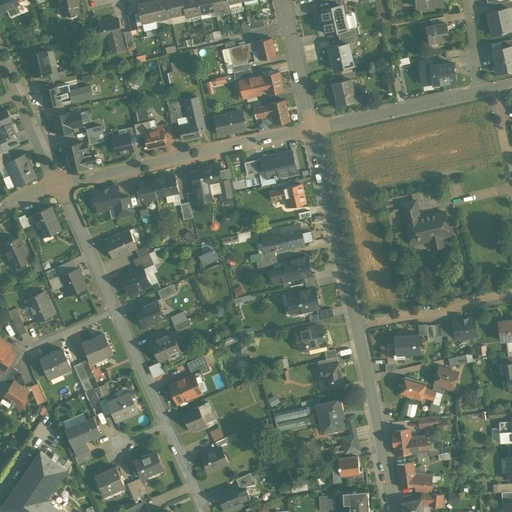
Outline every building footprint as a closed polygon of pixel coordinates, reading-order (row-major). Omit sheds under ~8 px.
[(18,0),(0,0),(0,8),(1,11),(20,4),(18,0)] [(76,0),(59,0),(63,16),(80,12),(76,0)] [(167,0),(158,0),(152,2),(156,19),(171,16),(167,0)] [(167,0),(171,16),(185,13),(182,0),(167,0)] [(197,0),(182,0),(185,13),(186,17),(201,14),(197,0)] [(212,0),(197,0),(201,14),(215,10),(212,0)] [(228,0),(212,0),(215,10),(230,7),(229,2),(228,0)] [(239,0),(229,2),(230,7),(230,9),(241,7),(239,0)] [(152,2),(138,5),(140,16),(141,16),(142,23),(156,19),(152,2)] [(332,7),(321,9),(326,34),(337,31),(356,27),(356,26),(354,14),(352,13),(344,15),(342,5),(332,7)] [(502,5),(487,9),(492,32),(511,27),(511,18),(509,5),(503,7),(502,5)] [(135,13),(127,15),(131,30),(138,29),(135,13)] [(444,15),(430,18),(431,25),(446,22),(444,15)] [(118,18),(99,22),(102,39),(109,37),(113,36),(113,34),(120,33),(121,35),(118,18)] [(266,19),(249,23),(250,31),(267,27),(266,19)] [(431,25),(426,26),(429,42),(449,38),(446,22),(431,25)] [(356,27),(337,31),(339,39),(354,35),(360,34),(359,25),(358,26),(356,26),(356,27)] [(131,30),(124,32),(127,47),(134,45),(131,30)] [(9,45),(20,42),(16,31),(6,35),(9,45)] [(120,33),(113,34),(113,36),(109,37),(112,52),(125,49),(121,35),(120,33)] [(354,35),(339,39),(340,45),(348,43),(348,44),(356,42),(354,35)] [(272,37),(256,41),(258,49),(260,60),(276,56),(272,37)] [(511,38),(500,41),(501,47),(510,45),(510,46),(511,45),(511,38)] [(256,41),(229,48),(231,58),(233,57),(234,62),(232,62),(232,63),(250,59),(248,52),(258,49),(256,41)] [(340,45),(329,47),(334,69),(353,65),(348,44),(348,43),(340,45)] [(501,47),(492,50),(497,72),(507,70),(511,69),(511,45),(510,46),(510,45),(501,47)] [(458,49),(444,51),(445,57),(459,55),(458,49)] [(46,50),(28,54),(33,76),(51,72),(46,50)] [(162,63),(167,82),(172,80),(170,71),(179,69),(177,59),(162,63)] [(249,62),(232,66),(234,73),(251,69),(249,62)] [(452,63),(430,66),(430,62),(418,64),(421,86),(432,84),(432,83),(439,82),(440,83),(454,81),(452,63)] [(251,69),(234,73),(235,79),(252,76),(251,69)] [(279,71),(236,81),(239,90),(242,90),(244,97),(258,94),(261,90),(261,88),(266,87),(268,93),(283,90),(279,71)] [(355,71),(341,74),(342,80),(351,79),(357,78),(355,71)] [(79,75),(66,78),(67,84),(80,81),(79,75)] [(399,76),(392,78),(395,91),(402,90),(399,76)] [(342,80),(333,83),(338,105),(357,101),(354,91),(353,91),(351,79),(342,80)] [(58,86),(41,89),(45,107),(67,102),(65,94),(60,95),(58,86)] [(191,122),(179,125),(182,140),(201,136),(199,131),(200,131),(199,129),(204,128),(204,130),(205,129),(198,97),(186,99),(191,122)] [(286,99),(269,103),(269,104),(272,114),(274,124),(290,120),(286,99)] [(174,102),(168,104),(171,120),(178,118),(174,102)] [(269,104),(254,107),(256,118),(272,114),(269,104)] [(6,108),(0,111),(0,124),(11,119),(6,108)] [(146,108),(135,110),(138,123),(148,121),(146,108)] [(80,111),(69,114),(69,113),(53,117),(57,134),(73,130),(72,127),(83,125),(80,111)] [(241,111),(215,117),(219,134),(245,127),(241,111)] [(161,125),(153,126),(154,130),(151,131),(149,120),(148,121),(138,123),(135,123),(135,126),(136,132),(138,137),(145,136),(147,148),(166,144),(163,128),(162,129),(161,125)] [(101,125),(86,129),(88,137),(99,134),(103,133),(101,125)] [(126,134),(113,137),(114,141),(111,142),(116,152),(117,154),(133,150),(130,134),(130,133),(126,134)] [(99,134),(88,137),(90,145),(101,142),(99,134)] [(81,143),(65,147),(69,167),(70,166),(71,169),(79,168),(79,164),(86,163),(84,155),(83,151),(88,150),(87,143),(81,144),(81,143)] [(7,150),(0,153),(0,168),(7,166),(6,163),(12,160),(7,150)] [(292,151),(262,157),(263,158),(244,163),(247,174),(265,170),(266,175),(273,173),(274,178),(277,178),(277,176),(296,172),(292,151)] [(94,153),(84,155),(86,163),(79,164),(79,168),(96,164),(94,153)] [(36,177),(26,154),(12,160),(6,163),(7,166),(16,185),(36,177)] [(209,167),(191,171),(195,187),(198,202),(211,199),(209,185),(208,185),(207,183),(221,181),(221,180),(219,171),(218,163),(208,165),(209,167)] [(229,169),(219,171),(221,180),(221,181),(221,183),(228,182),(228,179),(231,178),(229,169)] [(174,175),(153,179),(152,179),(152,180),(156,197),(166,195),(178,192),(179,192),(175,174),(174,174),(174,175)] [(228,182),(221,183),(223,193),(222,194),(222,198),(232,196),(228,179),(228,182)] [(152,180),(140,183),(144,201),(157,198),(156,197),(152,180)] [(301,183),(284,187),(284,188),(270,191),(272,200),(279,199),(286,197),(289,207),(306,203),(301,183)] [(117,186),(94,191),(98,211),(114,207),(122,205),(120,198),(117,186)] [(186,191),(179,193),(179,192),(178,192),(181,204),(189,202),(186,191)] [(178,192),(166,195),(168,202),(174,201),(175,205),(181,204),(180,204),(181,204),(178,192)] [(130,196),(120,198),(122,205),(114,207),(116,217),(116,218),(133,212),(130,196)] [(240,201),(240,211),(256,210),(255,200),(240,201)] [(415,200),(399,204),(403,220),(407,219),(419,216),(415,200)] [(181,204),(180,204),(181,204),(184,219),(193,217),(189,202),(181,204)] [(50,207),(32,215),(41,235),(50,231),(51,233),(60,229),(50,207)] [(310,210),(299,213),(300,219),(311,216),(310,210)] [(444,212),(419,217),(419,216),(407,219),(410,232),(407,232),(409,239),(411,239),(412,243),(430,239),(432,248),(443,246),(441,237),(450,235),(444,212)] [(29,226),(24,214),(18,217),(23,229),(29,226)] [(289,226),(280,228),(282,235),(276,237),(275,235),(271,233),(262,235),(264,242),(266,252),(275,250),(284,248),(285,249),(296,247),(296,246),(305,244),(301,227),(289,230),(289,226)] [(129,230),(119,234),(106,240),(105,241),(113,258),(137,247),(129,230)] [(237,235),(222,239),(223,244),(239,240),(237,235)] [(20,236),(2,245),(13,268),(31,260),(20,236)] [(213,240),(197,247),(205,264),(221,258),(213,240)] [(275,250),(266,252),(264,242),(258,244),(260,253),(252,254),(254,261),(256,261),(276,256),(275,250)] [(147,245),(136,250),(139,257),(149,252),(147,245)] [(154,251),(149,253),(154,264),(159,261),(154,251)] [(139,257),(133,259),(137,268),(142,266),(144,269),(154,265),(154,264),(149,253),(149,252),(139,257)] [(276,256),(256,261),(258,268),(278,263),(276,256)] [(308,256),(284,261),(285,267),(272,270),(272,271),(274,271),(276,281),(275,282),(275,283),(299,277),(304,276),(311,274),(311,275),(312,274),(312,273),(308,256)] [(58,266),(46,271),(49,278),(61,273),(58,266)] [(137,268),(121,276),(130,294),(151,285),(144,269),(142,266),(137,268)] [(78,268),(61,276),(69,295),(87,287),(78,268)] [(311,274),(304,276),(305,282),(316,280),(317,279),(315,272),(312,273),(312,274),(311,275),(311,274)] [(305,282),(306,289),(315,287),(315,289),(317,288),(316,280),(305,282)] [(173,284),(158,290),(162,298),(176,292),(173,284)] [(238,294),(245,291),(242,284),(235,288),(238,294)] [(306,289),(290,293),(294,313),(319,307),(315,289),(315,287),(306,289)] [(44,290),(27,298),(37,321),(54,313),(44,290)] [(156,300),(136,309),(144,326),(164,317),(156,300)] [(332,308),(317,311),(319,320),(334,316),(332,308)] [(184,312),(171,317),(175,325),(187,319),(184,312)] [(27,331),(20,315),(12,319),(19,335),(27,331)] [(461,319),(453,320),(456,338),(461,338),(461,340),(469,338),(469,336),(477,335),(474,317),(467,318),(461,319)] [(271,327),(270,322),(266,323),(265,318),(260,319),(262,328),(271,327)] [(175,325),(174,325),(177,331),(190,325),(188,319),(175,325)] [(511,319),(499,321),(501,340),(507,340),(511,338),(511,319)] [(434,324),(427,325),(428,341),(435,341),(435,336),(434,324)] [(323,326),(311,329),(311,327),(295,330),(299,351),(309,348),(308,348),(327,344),(325,332),(324,332),(323,326)] [(173,332),(151,341),(159,361),(168,357),(167,354),(179,349),(181,351),(173,332)] [(419,333),(395,335),(395,343),(396,355),(420,353),(419,333)] [(105,334),(83,343),(91,362),(91,361),(104,356),(113,352),(105,334)] [(11,346),(0,338),(0,370),(2,372),(3,372),(8,364),(15,354),(8,350),(11,346)] [(395,343),(387,344),(388,362),(396,362),(396,357),(396,355),(395,343)] [(485,346),(477,347),(478,354),(486,354),(485,346)] [(63,349),(41,359),(49,377),(49,376),(62,371),(71,367),(63,349)] [(179,349),(167,354),(168,357),(170,363),(184,357),(181,351),(179,349)] [(335,349),(324,351),(326,359),(337,356),(335,349)] [(465,354),(448,358),(450,366),(467,362),(465,354)] [(204,355),(187,363),(192,374),(194,374),(195,377),(210,370),(204,355)] [(511,355),(509,356),(496,357),(497,364),(511,362),(511,355)] [(326,359),(318,361),(319,367),(338,362),(337,356),(326,359)] [(94,374),(87,359),(81,362),(88,377),(94,374)] [(162,361),(150,364),(154,375),(165,372),(162,361)] [(88,377),(81,362),(74,365),(81,380),(88,377)] [(338,362),(319,367),(321,376),(326,375),(329,388),(343,385),(338,362)] [(388,362),(385,362),(386,372),(397,369),(396,362),(388,362)] [(511,362),(497,364),(496,364),(496,365),(501,364),(502,373),(507,372),(509,388),(503,389),(503,390),(511,388),(511,362)] [(8,364),(3,372),(2,372),(0,375),(0,381),(3,383),(14,367),(8,364)] [(458,372),(439,366),(434,384),(432,390),(436,391),(442,393),(443,387),(444,387),(445,384),(454,386),(458,372)] [(14,367),(3,383),(4,383),(5,381),(11,385),(14,380),(14,381),(20,372),(14,367)] [(94,374),(88,377),(93,389),(99,386),(94,374)] [(192,374),(170,384),(178,403),(202,393),(195,377),(194,374),(192,374)] [(426,383),(405,376),(405,377),(402,378),(400,382),(402,385),(400,393),(421,399),(422,396),(434,400),(436,391),(432,390),(425,388),(426,383)] [(88,377),(81,380),(82,383),(77,385),(81,394),(86,392),(93,389),(88,377)] [(14,381),(14,380),(11,385),(3,397),(22,409),(28,400),(25,398),(30,391),(23,387),(23,386),(14,381)] [(32,385),(37,397),(43,394),(39,383),(32,385)] [(99,386),(93,389),(99,401),(105,399),(99,386)] [(93,389),(86,392),(93,408),(100,405),(99,401),(93,389)] [(130,392),(108,402),(116,420),(117,420),(129,414),(139,410),(134,399),(131,393),(131,392),(130,392)] [(302,407),(275,413),(279,430),(291,427),(290,424),(312,419),(311,412),(319,410),(317,404),(320,404),(319,399),(301,403),(302,407)] [(320,404),(317,404),(319,410),(323,431),(342,426),(339,412),(342,410),(339,399),(320,404)] [(440,405),(431,402),(429,409),(438,412),(440,405)] [(200,407),(184,413),(191,429),(195,427),(197,430),(208,426),(200,407)] [(505,409),(488,411),(489,419),(506,416),(505,409)] [(94,416),(66,428),(78,454),(89,449),(85,440),(101,433),(94,416)] [(437,416),(419,419),(420,427),(438,424),(437,416)] [(352,418),(347,419),(351,435),(356,434),(352,418)] [(510,420),(499,421),(500,442),(511,440),(511,422),(510,423),(510,420)] [(220,428),(211,431),(215,441),(224,437),(220,428)] [(427,435),(410,438),(409,429),(392,431),(395,454),(411,452),(411,453),(429,451),(427,435)] [(235,432),(224,437),(227,443),(238,438),(235,432)] [(351,435),(342,438),(344,445),(357,442),(356,434),(351,435)] [(34,442),(0,490),(0,509),(3,511),(69,511),(53,498),(72,470),(34,442)] [(357,442),(344,445),(345,452),(359,449),(357,442)] [(222,447),(202,455),(209,471),(229,463),(222,447)] [(157,451),(135,460),(142,477),(164,468),(157,451)] [(358,457),(339,458),(339,466),(340,475),(359,474),(358,457)] [(414,462),(397,464),(399,487),(415,486),(415,490),(421,491),(430,491),(435,492),(437,478),(432,478),(432,475),(415,474),(414,462)] [(117,466),(96,475),(104,495),(125,486),(117,466)] [(339,466),(327,467),(328,476),(340,475),(339,466)] [(251,472),(236,479),(239,486),(253,479),(255,484),(256,484),(251,472)] [(140,478),(134,481),(140,495),(146,493),(140,478)] [(134,481),(127,483),(134,498),(140,495),(134,481)] [(293,490),(308,489),(308,482),(293,483),(293,490)] [(511,482),(494,484),(495,492),(501,492),(511,490),(511,482)] [(235,486),(218,493),(225,509),(227,511),(235,508),(233,505),(242,501),(242,502),(251,498),(247,489),(238,493),(235,486)] [(369,511),(368,490),(343,492),(346,492),(347,503),(350,503),(350,511),(369,511)] [(511,490),(501,492),(502,499),(510,498),(510,502),(511,501),(511,490)] [(420,498),(402,501),(403,511),(423,511),(422,505),(442,507),(444,494),(430,492),(430,491),(421,491),(420,498)] [(335,495),(319,496),(320,510),(335,509),(335,495)] [(149,511),(145,501),(118,511),(149,511)] [(511,511),(511,501),(510,502),(503,503),(503,511),(511,511)]
